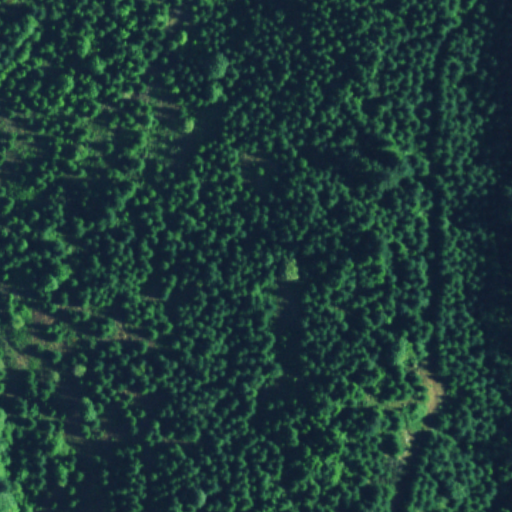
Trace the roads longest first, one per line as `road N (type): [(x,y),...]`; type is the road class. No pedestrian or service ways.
road 1 (track): [(20,511),(0,466),(12,52),(49,0)]
road 2 (track): [(391,511),(426,391),(431,285)]
